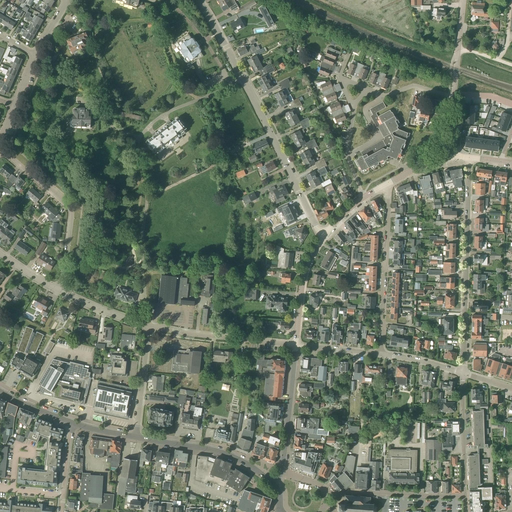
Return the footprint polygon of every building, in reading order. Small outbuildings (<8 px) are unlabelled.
[(116,0),(120,1),(119,5),(124,6),(124,4),(133,6),(133,8),(137,8),(138,5),(142,6),(142,0),(116,0)] [(236,4),(233,0),(227,0),(219,5),(223,11),(230,7),(232,11),(238,7),(236,4)] [(472,3),(472,6),(477,6),(476,9),(480,9),(480,10),(481,11),(481,9),(484,10),(484,4),(481,3),(481,1),(477,1),(476,3),(472,3)] [(51,7),(45,3),(44,4),(42,3),(40,7),(39,6),(36,10),(43,14),(45,11),(48,13),(51,7)] [(266,5),(259,9),(268,27),(276,23),(266,5)] [(471,18),(470,20),(472,21),(474,21),(475,20),(475,18),(474,17),(474,16),(484,16),(488,17),(489,13),(484,12),(484,10),(481,9),(481,11),(480,10),(480,9),(476,9),(477,6),(472,6),(471,16),(472,16),(472,17),(471,18)] [(437,9),(433,9),(432,12),(431,12),(431,16),(436,16),(436,20),(441,20),(441,16),(444,17),(445,13),(445,11),(445,10),(437,9)] [(6,26),(11,18),(13,14),(11,13),(9,17),(6,15),(5,17),(1,23),(6,26)] [(28,19),(40,26),(43,20),(37,17),(35,16),(33,19),(29,17),(28,19)] [(11,18),(6,26),(12,29),(15,23),(12,21),(14,19),(11,18)] [(238,31),(244,28),(239,18),(236,20),(236,21),(230,24),(234,31),(237,29),(238,31)] [(37,31),(40,26),(28,19),(27,21),(30,23),(28,26),(37,31)] [(499,29),(499,21),(491,21),(491,29),(499,29)] [(22,29),(34,36),(37,31),(28,26),(27,29),(23,27),(22,29)] [(31,41),(34,36),(22,29),(21,32),(23,33),(22,36),(26,39),(26,40),(28,41),(29,41),(29,40),(31,41)] [(81,50),(84,49),(84,48),(88,46),(86,41),(88,40),(85,33),(67,41),(69,47),(68,48),(69,50),(71,51),(72,54),(79,51),(79,50),(80,50),(81,50)] [(191,39),(189,35),(177,43),(179,46),(177,48),(179,52),(180,51),(185,59),(184,59),(186,63),(189,61),(192,65),(203,57),(201,53),(202,53),(198,47),(200,46),(197,42),(196,43),(192,38),(191,39)] [(496,52),(498,51),(497,50),(499,49),(495,43),(491,46),(491,47),(495,52),(496,52)] [(254,48),(253,45),(248,47),(247,46),(245,47),(244,47),(237,50),(240,57),(247,53),(248,53),(250,52),(251,54),(254,52),(260,50),(258,46),(254,48)] [(327,51),(325,56),(335,60),(337,55),(339,56),(341,53),(328,47),(326,51),(327,51)] [(5,54),(3,58),(7,60),(11,62),(14,63),(20,65),(22,60),(16,57),(15,57),(13,57),(12,59),(7,57),(8,55),(5,54)] [(250,66),(259,62),(256,56),(247,60),(250,66)] [(321,56),(319,61),(322,62),(321,64),(334,69),(335,66),(333,65),(335,60),(325,56),(325,57),(321,56)] [(10,64),(13,65),(11,68),(18,71),(20,65),(14,63),(11,62),(10,64)] [(259,62),(250,66),(254,73),(263,68),(261,65),(260,65),(259,62)] [(357,74),(360,64),(357,63),(356,66),(351,64),(347,73),(353,76),(354,72),(357,74)] [(320,68),(318,73),(328,77),(330,72),(333,73),(334,69),(321,64),(319,67),(320,68)] [(360,64),(357,74),(360,75),(359,78),(364,80),(367,71),(362,69),(364,65),(360,64)] [(1,68),(0,68),(0,69),(3,71),(7,73),(9,74),(15,77),(18,71),(11,68),(10,72),(4,69),(3,69),(1,68)] [(379,83),(383,73),(379,72),(378,75),(373,73),(372,75),(370,75),(369,79),(370,79),(369,82),(374,85),(376,81),(379,83)] [(383,73),(379,83),(382,84),(380,87),(386,89),(390,80),(384,78),(386,74),(383,73)] [(13,82),(15,77),(9,74),(7,79),(13,82)] [(267,75),(257,80),(261,86),(269,81),(272,80),(270,77),(268,78),(267,75)] [(13,82),(7,79),(5,83),(0,80),(0,83),(11,87),(13,82)] [(281,87),(289,83),(288,79),(279,84),(281,87)] [(269,81),(261,86),(264,92),(273,87),(271,84),(270,84),(269,81)] [(323,94),(336,89),(335,85),(332,87),(330,81),(325,83),(325,82),(316,83),(318,87),(320,86),(323,91),(321,91),(323,94)] [(8,93),(11,87),(0,83),(0,87),(3,89),(2,90),(8,93)] [(336,89),(323,94),(324,98),(325,97),(328,102),(337,98),(335,93),(337,92),(336,89)] [(278,101),(286,97),(283,91),(275,95),(278,101)] [(400,92),(396,93),(397,96),(394,97),(395,101),(393,102),(395,107),(407,103),(403,93),(400,94),(400,92)] [(286,97),(278,101),(281,107),(289,103),(286,97)] [(418,97),(414,97),(412,107),(416,107),(416,106),(420,107),(421,99),(418,99),(418,97)] [(372,115),(376,113),(386,108),(382,102),(369,109),(372,115)] [(339,103),(329,107),(332,112),(331,112),(332,115),(345,110),(344,107),(341,108),(339,103)] [(85,109),(85,107),(80,107),(80,109),(75,109),(73,110),(73,127),(77,128),(77,126),(86,127),(86,128),(90,128),(91,111),(90,110),(85,109)] [(294,109),(284,114),(288,120),(296,116),(294,113),(295,113),(294,110),(294,109)] [(430,117),(429,116),(430,112),(417,109),(416,114),(419,115),(418,121),(422,122),(422,124),(427,125),(427,120),(428,121),(428,120),(430,119),(430,117)] [(345,110),(332,115),(333,119),(335,118),(337,123),(338,125),(339,125),(342,124),(342,123),(341,121),(346,119),(344,114),(346,113),(345,110)] [(372,115),(370,116),(376,128),(377,128),(383,138),(384,138),(383,140),(361,152),(361,153),(361,154),(359,155),(360,157),(358,158),(358,159),(356,161),(361,171),(364,170),(364,171),(368,168),(373,166),(374,167),(378,165),(378,163),(383,161),(383,162),(388,160),(386,158),(388,157),(396,160),(398,154),(400,155),(402,150),(400,150),(402,145),(404,145),(407,136),(406,136),(408,133),(398,130),(397,127),(398,127),(395,121),(396,121),(392,113),(391,113),(390,110),(378,117),(376,113),(372,115)] [(139,121),(140,117),(119,112),(118,116),(139,121)] [(502,113),(500,118),(509,122),(511,116),(502,113)] [(296,116),(288,120),(291,127),(299,122),(296,116)] [(186,129),(178,118),(168,125),(168,124),(156,134),(146,142),(154,153),(161,148),(162,150),(181,135),(181,134),(184,132),(183,131),(186,129)] [(500,118),(498,123),(507,127),(509,122),(500,118)] [(498,123),(496,128),(505,132),(507,127),(498,123)] [(294,142),(302,138),(301,134),(304,133),(303,129),(299,131),(291,135),(294,142)] [(302,138),(294,142),(297,148),(302,146),(305,144),(302,138)] [(312,149),(317,147),(314,139),(308,142),(312,149)] [(269,146),(266,140),(258,144),(257,143),(253,145),(257,153),(261,151),(261,150),(269,146)] [(303,161),(312,157),(309,151),(300,155),(303,161)] [(251,163),(257,160),(254,155),(248,158),(251,163)] [(312,157),(303,161),(306,167),(315,163),(312,157)] [(268,173),(272,171),(272,170),(276,168),(272,162),(265,165),(265,166),(262,167),(265,174),(268,172),(268,173)] [(9,181),(13,176),(11,174),(12,172),(5,165),(0,170),(0,171),(7,177),(6,178),(9,181)] [(455,179),(455,182),(456,182),(456,185),(454,185),(454,188),(462,187),(461,181),(462,180),(462,178),(463,177),(461,169),(452,171),(453,179),(455,179)] [(477,169),(476,176),(481,177),(481,180),(479,179),(478,182),(479,182),(483,182),(483,181),(482,181),(482,180),(483,180),(483,177),(484,170),(477,169)] [(237,179),(246,175),(243,170),(235,173),(237,179)] [(452,171),(452,170),(443,171),(445,181),(446,182),(449,182),(450,181),(450,180),(452,179),(452,182),(453,182),(455,182),(455,179),(453,179),(452,171)] [(482,180),(482,181),(483,181),(483,182),(488,183),(488,181),(489,178),(490,178),(491,171),(484,170),(483,177),(483,180),(482,180)] [(309,182),(317,178),(314,172),(306,176),(309,182)] [(436,194),(441,192),(440,190),(443,189),(439,172),(431,175),(436,194)] [(345,186),(351,183),(347,175),(341,178),(345,186)] [(429,175),(428,175),(428,176),(423,177),(423,178),(422,178),(421,177),(420,178),(419,178),(419,179),(420,183),(420,184),(421,187),(422,191),(423,195),(427,194),(428,199),(430,199),(431,201),(433,201),(433,198),(432,188),(431,184),(429,175)] [(13,176),(9,181),(12,184),(13,183),(19,188),(24,182),(18,177),(17,179),(13,176)] [(276,179),(279,184),(285,180),(282,176),(276,179)] [(317,178),(309,182),(312,189),(320,184),(317,178)] [(409,191),(411,195),(413,194),(412,191),(413,191),(411,187),(410,187),(409,184),(402,186),(405,193),(409,191)] [(288,194),(284,185),(275,189),(274,186),(268,189),(271,195),(274,193),(276,197),(275,198),(275,200),(277,204),(285,200),(285,199),(284,199),(283,196),(288,194)] [(328,196),(335,193),(331,185),(324,188),(328,196)] [(11,191),(1,186),(0,187),(0,195),(3,191),(10,194),(11,191)] [(408,202),(405,193),(402,186),(396,189),(397,192),(396,192),(396,193),(397,195),(398,195),(400,199),(403,198),(403,199),(402,199),(404,203),(408,202)] [(37,203),(41,197),(31,188),(26,194),(37,203)] [(347,190),(345,188),(342,190),(343,193),(342,194),(346,200),(346,199),(347,200),(348,199),(348,198),(349,197),(352,195),(349,189),(347,190)] [(253,192),(248,195),(251,202),(253,201),(257,199),(254,192),(253,192)] [(245,205),(251,202),(248,195),(242,198),(245,205)] [(374,201),(371,203),(374,209),(376,212),(379,211),(379,210),(380,211),(382,210),(382,209),(379,203),(379,202),(379,200),(378,200),(377,200),(376,200),(375,200),(374,201)] [(328,216),(326,212),(333,209),(330,201),(323,205),(325,210),(324,210),(325,211),(319,214),(318,209),(314,211),(316,215),(318,221),(325,218),(325,217),(328,216)] [(52,219),(58,212),(47,203),(41,210),(52,219)] [(285,206),(277,209),(279,213),(281,212),(284,217),(296,211),(293,205),(288,207),(286,208),(285,206)] [(365,207),(358,213),(367,225),(374,219),(365,207)] [(505,216),(505,207),(503,207),(503,212),(501,212),(489,211),(489,215),(505,216)] [(441,209),(441,212),(444,212),(444,219),(453,219),(453,220),(454,220),(454,219),(456,219),(456,212),(448,212),(448,209),(441,209)] [(10,217),(13,219),(16,215),(10,210),(5,216),(9,218),(10,217)] [(296,211),(284,217),(287,221),(286,222),(287,226),(293,223),(292,221),(294,220),(299,217),(296,211)] [(395,218),(395,226),(401,227),(404,227),(404,221),(407,221),(406,217),(400,218),(395,218)] [(353,218),(349,221),(355,229),(358,227),(363,231),(366,229),(360,222),(358,224),(353,218)] [(349,221),(345,225),(349,231),(347,232),(352,239),(355,237),(352,231),(355,229),(349,221)] [(0,236),(9,243),(11,240),(10,239),(13,235),(8,231),(9,230),(6,228),(8,226),(7,225),(8,225),(4,222),(1,226),(1,225),(0,226),(0,236)] [(55,242),(55,239),(59,239),(61,224),(52,222),(50,237),(48,237),(48,241),(55,242)] [(298,230),(296,226),(288,230),(290,236),(292,235),(293,236),(295,237),(297,236),(300,242),(302,242),(307,235),(303,227),(298,230)] [(395,227),(395,233),(398,233),(398,235),(405,236),(406,233),(401,232),(401,227),(395,226),(395,227)] [(26,228),(24,227),(17,237),(20,239),(25,232),(31,236),(33,234),(30,231),(26,227),(26,228)] [(340,232),(334,238),(340,246),(346,241),(348,243),(351,244),(351,241),(350,240),(348,237),(346,239),(343,236),(340,232)] [(26,255),(30,249),(19,241),(15,248),(26,255)] [(40,256),(46,244),(42,242),(35,253),(40,256)] [(291,268),(293,254),(283,253),(284,250),(276,246),(275,252),(278,253),(278,260),(280,260),(279,267),(284,268),(284,267),(291,268)] [(328,251),(321,264),(322,265),(321,267),(329,271),(336,258),(334,257),(335,255),(328,251)] [(345,261),(348,257),(340,252),(338,256),(345,261)] [(50,271),(54,263),(41,255),(36,263),(50,271)] [(482,263),(481,265),(482,265),(487,265),(487,258),(486,257),(486,256),(474,255),(474,263),(482,263)] [(393,259),(393,266),(399,266),(399,269),(407,269),(408,266),(403,265),(404,260),(401,260),(393,259)] [(351,265),(351,272),(353,272),(354,268),(360,268),(360,264),(353,264),(351,265)] [(290,275),(282,274),(280,274),(280,277),(282,278),(282,281),(289,282),(290,275)] [(195,306),(195,301),(187,300),(188,284),(186,284),(187,278),(177,277),(161,275),(158,303),(164,304),(174,305),(174,304),(195,306)] [(213,280),(213,275),(206,275),(206,276),(202,275),(201,290),(202,290),(201,294),(203,294),(205,294),(205,297),(210,297),(210,294),(213,294),(215,280),(213,280)] [(323,280),(324,277),(314,275),(312,285),(320,286),(321,283),(319,283),(319,279),(323,280)] [(473,280),(473,289),(479,289),(479,291),(477,291),(477,294),(484,294),(484,285),(481,285),(481,280),(479,280),(473,280)] [(23,288),(20,286),(18,289),(16,288),(12,294),(20,299),(24,293),(25,294),(27,290),(26,290),(26,289),(24,287),(23,288)] [(124,291),(124,289),(120,287),(119,289),(117,289),(115,296),(117,297),(117,298),(121,300),(121,299),(123,300),(128,302),(128,300),(135,302),(137,295),(124,291)] [(245,289),(244,298),(250,299),(258,300),(258,290),(245,289)] [(503,292),(503,295),(506,295),(505,295),(509,295),(508,302),(511,302),(511,292),(506,292),(503,292)] [(9,302),(13,297),(7,293),(4,298),(9,302)] [(321,300),(322,294),(315,293),(315,295),(310,295),(309,305),(317,306),(318,299),(321,300)] [(277,298),(277,296),(270,296),(270,297),(267,297),(266,305),(268,306),(268,307),(273,307),(273,306),(278,306),(278,312),(285,312),(286,307),(287,298),(277,298)] [(42,299),(38,297),(35,302),(35,301),(33,305),(42,311),(40,314),(46,317),(49,310),(46,309),(50,302),(43,298),(42,299)] [(375,303),(375,302),(375,298),(365,297),(364,308),(374,309),(374,303),(375,303)] [(486,306),(486,303),(472,302),(472,309),(479,309),(479,311),(484,311),(484,306),(486,306)] [(503,308),(502,311),(503,311),(511,312),(511,309),(511,308),(511,302),(508,302),(508,306),(506,305),(506,308),(503,308)] [(60,308),(55,317),(64,322),(69,313),(60,308)] [(212,326),(213,319),(207,318),(208,309),(203,309),(202,324),(206,324),(206,325),(212,326)] [(440,326),(453,326),(453,317),(444,317),(443,319),(440,319),(440,326)] [(89,321),(80,319),(79,328),(89,330),(88,333),(95,334),(96,327),(93,326),(94,321),(89,319),(89,321)] [(279,321),(264,319),(264,324),(277,325),(280,325),(280,330),(284,331),(284,330),(288,331),(290,323),(279,321)] [(452,335),(453,326),(440,326),(440,332),(443,332),(443,334),(452,335)] [(36,334),(32,332),(33,329),(26,327),(18,352),(17,355),(15,354),(9,364),(16,368),(17,365),(18,366),(20,367),(18,370),(20,371),(26,375),(27,375),(31,377),(34,371),(35,369),(36,369),(38,370),(41,365),(31,359),(32,357),(33,358),(43,335),(36,332),(36,334)] [(110,335),(111,328),(103,328),(103,334),(98,333),(98,341),(103,342),(103,339),(111,340),(111,335),(110,335)] [(316,336),(317,332),(305,331),(304,338),(314,339),(314,336),(316,336)] [(328,342),(329,332),(321,331),(320,341),(328,342)] [(374,336),(374,333),(370,333),(370,336),(367,336),(366,345),(370,345),(370,346),(374,346),(374,343),(375,339),(374,339),(375,336),(374,336)] [(134,349),(135,341),(132,341),(132,336),(122,334),(120,347),(120,348),(125,348),(134,349)] [(400,347),(401,339),(396,338),(396,337),(391,337),(389,345),(400,347)] [(49,354),(54,343),(49,341),(44,352),(49,354)] [(426,343),(423,342),(416,341),(414,350),(418,351),(419,352),(420,352),(421,351),(422,352),(423,347),(426,347),(426,343)] [(444,353),(443,358),(448,359),(448,360),(450,360),(455,360),(456,353),(451,352),(451,350),(452,350),(452,346),(446,345),(445,349),(448,350),(448,351),(447,351),(446,354),(444,353)] [(122,352),(109,350),(109,354),(111,355),(111,362),(112,362),(117,363),(117,361),(124,362),(124,360),(125,357),(122,357),(122,352)] [(186,351),(173,350),(171,371),(199,374),(200,367),(201,352),(193,351),(189,350),(189,352),(186,351)] [(209,355),(209,361),(225,363),(225,359),(232,360),(233,352),(213,351),(213,355),(209,355)] [(256,369),(256,373),(257,373),(257,377),(266,378),(264,396),(264,400),(275,401),(275,397),(281,398),(282,398),(285,360),(272,359),(272,360),(271,360),(271,361),(268,360),(264,360),(264,354),(257,354),(257,355),(257,360),(256,365),(257,365),(256,369)] [(317,383),(317,389),(324,390),(325,383),(325,382),(327,367),(321,366),(321,360),(302,358),(300,372),(310,373),(310,377),(316,377),(317,367),(318,367),(317,381),(322,381),(322,383),(317,383)] [(480,369),(483,370),(484,366),(480,365),(480,358),(474,358),(474,360),(473,360),(473,370),(479,372),(480,369)] [(70,362),(70,363),(53,359),(40,382),(41,383),(36,392),(38,393),(38,394),(40,395),(47,389),(47,390),(47,391),(47,392),(48,392),(48,393),(49,393),(50,392),(51,392),(54,394),(53,397),(60,399),(60,397),(64,398),(63,400),(68,401),(68,402),(74,403),(83,405),(85,398),(86,398),(86,397),(91,379),(89,378),(90,373),(88,372),(88,370),(83,368),(84,365),(70,362)] [(493,361),(487,359),(484,366),(483,370),(485,371),(490,373),(493,361)] [(112,367),(110,367),(109,376),(126,378),(128,360),(124,360),(124,362),(117,361),(117,363),(112,362),(112,367)] [(500,364),(493,361),(490,373),(495,375),(495,374),(497,375),(500,364)] [(343,363),(338,362),(338,368),(335,368),(334,374),(338,375),(338,371),(347,371),(347,367),(349,367),(349,363),(347,363),(343,362),(343,363)] [(507,366),(500,364),(497,375),(498,375),(498,376),(503,378),(507,366)] [(362,377),(362,383),(371,383),(371,377),(368,376),(369,374),(372,374),(372,366),(365,365),(365,373),(365,377),(362,377)] [(372,366),(372,374),(373,374),(373,376),(380,377),(380,375),(381,375),(382,367),(376,366),(373,365),(372,366)] [(511,374),(511,367),(507,366),(503,378),(509,379),(510,379),(511,374)] [(406,377),(407,369),(397,368),(396,376),(395,376),(395,380),(394,380),(393,385),(397,386),(397,385),(406,386),(406,378),(406,377)] [(422,381),(421,381),(420,385),(422,385),(427,386),(430,372),(425,371),(422,370),(421,374),(424,375),(422,381)] [(430,372),(427,386),(427,387),(433,388),(434,384),(433,383),(435,373),(430,372)] [(163,390),(163,383),(161,383),(161,380),(160,380),(160,378),(153,377),(152,383),(154,383),(153,390),(160,390),(163,390)] [(128,417),(130,405),(129,405),(132,392),(131,392),(132,388),(98,381),(92,410),(105,413),(106,412),(109,412),(109,413),(112,414),(128,417)] [(454,387),(455,382),(449,381),(449,383),(443,382),(442,389),(448,390),(447,393),(453,394),(455,387),(454,387)] [(311,388),(311,385),(300,384),(300,385),(299,385),(298,391),(299,391),(299,395),(301,395),(301,396),(303,396),(302,397),(306,398),(306,397),(310,398),(311,392),(312,392),(312,388),(311,388)] [(179,393),(179,397),(184,398),(186,398),(186,395),(187,390),(180,389),(179,393)] [(478,392),(478,390),(471,390),(471,400),(476,400),(477,403),(482,403),(481,392),(478,392)] [(426,392),(422,392),(422,403),(426,403),(426,398),(427,398),(427,400),(431,400),(431,392),(426,392)] [(496,395),(496,393),(492,393),(492,404),(502,403),(501,395),(496,395)] [(191,428),(195,406),(189,405),(190,399),(186,398),(184,398),(179,426),(185,427),(191,428)] [(445,403),(445,399),(440,399),(437,400),(437,404),(440,404),(440,410),(443,409),(443,412),(454,412),(454,411),(455,410),(455,408),(454,408),(454,403),(445,403)] [(4,419),(2,443),(6,444),(9,435),(12,436),(14,416),(15,416),(18,408),(18,407),(13,405),(8,402),(8,403),(5,412),(5,413),(6,416),(4,416),(4,419)] [(195,406),(191,428),(195,429),(198,429),(200,417),(201,416),(204,416),(205,410),(204,410),(202,409),(203,408),(199,407),(200,402),(196,402),(195,406)] [(262,413),(261,415),(264,419),(279,420),(279,414),(280,409),(280,404),(263,402),(262,407),(262,412),(262,413)] [(299,404),(298,411),(299,411),(299,412),(303,413),(303,412),(307,412),(307,415),(311,415),(311,409),(311,405),(299,404)] [(18,414),(17,418),(19,419),(20,415),(22,416),(20,421),(19,423),(23,424),(28,427),(29,425),(30,421),(31,422),(31,421),(32,421),(33,419),(32,419),(33,418),(34,419),(36,415),(34,414),(28,411),(24,410),(20,408),(20,409),(18,414)] [(148,412),(147,416),(148,417),(147,421),(153,422),(152,425),(156,425),(156,426),(162,427),(162,426),(165,427),(166,424),(172,425),(174,412),(168,411),(155,408),(155,409),(149,408),(149,412),(148,412)] [(477,411),(472,411),(473,446),(474,446),(474,448),(477,448),(477,449),(477,454),(478,454),(478,449),(485,448),(487,448),(487,447),(489,447),(489,443),(484,443),(484,434),(488,434),(488,429),(484,429),(483,421),(488,420),(488,415),(483,415),(483,409),(477,410),(477,411)] [(239,413),(237,425),(236,432),(239,432),(240,426),(242,426),(243,420),(244,414),(239,413)] [(248,416),(248,419),(247,419),(247,430),(249,430),(254,430),(255,416),(250,416),(250,417),(248,416)] [(58,429),(51,427),(52,424),(37,418),(35,424),(36,424),(33,432),(30,431),(27,439),(37,443),(40,436),(42,436),(47,438),(48,438),(48,442),(47,442),(46,451),(45,465),(48,466),(47,472),(25,470),(25,468),(19,467),(17,482),(22,483),(28,484),(28,483),(45,485),(45,486),(51,486),(51,485),(56,486),(57,480),(56,480),(57,471),(56,471),(56,466),(59,467),(62,444),(60,443),(61,438),(61,439),(64,430),(58,428),(58,429)] [(309,434),(320,435),(328,436),(329,430),(317,429),(318,419),(310,418),(309,420),(304,419),(298,418),(297,428),(299,428),(301,428),(309,429),(309,434)] [(214,430),(212,437),(214,438),(214,439),(227,442),(234,443),(235,437),(237,425),(233,424),(233,425),(231,425),(229,432),(229,433),(226,432),(227,429),(224,428),(224,427),(224,426),(218,424),(217,425),(216,427),(216,428),(217,428),(216,431),(214,430)] [(447,438),(452,438),(452,435),(459,435),(459,428),(452,428),(452,431),(449,431),(449,434),(446,434),(447,438)] [(249,430),(247,430),(243,429),(240,438),(240,437),(238,442),(237,442),(236,445),(237,445),(235,450),(245,454),(247,454),(251,443),(254,430),(249,430)] [(75,446),(81,448),(82,447),(83,447),(83,445),(82,445),(84,437),(77,435),(74,446),(75,446)] [(120,455),(120,454),(121,442),(102,439),(103,438),(92,436),(90,451),(90,454),(94,454),(94,457),(102,458),(102,456),(107,456),(107,455),(111,456),(111,458),(107,458),(106,462),(110,463),(110,468),(117,468),(117,467),(119,467),(120,455)] [(268,442),(267,448),(270,449),(274,450),(275,447),(274,447),(274,445),(278,446),(280,440),(270,436),(268,441),(268,442)] [(453,438),(452,438),(447,438),(442,438),(443,451),(452,450),(451,445),(453,445),(453,438)] [(440,453),(441,440),(440,440),(426,440),(425,460),(437,460),(437,463),(440,463),(440,460),(440,453)] [(301,445),(302,443),(294,442),(293,449),(301,449),(301,451),(308,452),(313,452),(313,449),(304,448),(304,445),(301,445)] [(258,458),(262,446),(256,443),(253,451),(252,451),(251,455),(258,458)] [(81,451),(81,448),(75,446),(74,454),(73,462),(80,462),(80,455),(82,455),(83,451),(81,451)] [(262,446),(258,458),(262,459),(266,447),(262,446)] [(150,462),(151,451),(146,450),(142,449),(140,460),(139,467),(142,467),(143,461),(150,462)] [(272,463),(274,464),(278,451),(274,450),(270,449),(268,456),(266,456),(265,461),(272,463)] [(409,451),(406,451),(406,450),(388,449),(388,458),(391,458),(391,474),(389,473),(389,483),(403,484),(418,484),(418,474),(416,474),(417,450),(409,450),(409,451)] [(185,468),(186,463),(187,454),(183,454),(183,451),(179,451),(175,450),(174,458),(172,466),(173,466),(176,467),(177,467),(185,468)] [(320,460),(321,453),(313,452),(308,452),(301,451),(301,453),(296,452),(296,453),(294,453),(293,458),(294,458),(292,466),(314,473),(315,468),(318,460),(320,460)] [(159,483),(160,477),(160,472),(161,469),(161,468),(161,467),(161,464),(163,453),(160,452),(157,452),(156,459),(156,461),(157,461),(155,471),(153,471),(152,476),(154,477),(154,482),(159,483)] [(172,466),(168,465),(168,461),(169,453),(166,453),(163,453),(161,464),(161,467),(161,468),(161,469),(160,472),(165,473),(165,474),(171,475),(173,466),(172,466)] [(469,456),(468,456),(469,501),(469,505),(470,511),(484,511),(483,506),(484,506),(483,502),(482,502),(481,500),(492,500),(491,487),(479,488),(477,488),(477,486),(479,486),(480,486),(479,478),(482,478),(481,473),(479,473),(479,465),(488,464),(488,459),(479,460),(478,454),(477,454),(469,454),(469,456)] [(196,467),(194,480),(204,483),(207,484),(208,481),(239,493),(246,483),(249,478),(235,469),(234,471),(230,469),(231,464),(229,463),(227,462),(221,460),(216,458),(216,459),(209,457),(208,457),(196,455),(195,467),(196,467)] [(355,457),(347,456),(344,473),(337,479),(334,475),(329,481),(331,484),(331,485),(332,486),(333,486),(338,492),(343,487),(345,489),(351,485),(350,484),(355,457)] [(136,484),(137,477),(135,476),(137,460),(130,459),(124,458),(121,477),(118,481),(119,482),(117,495),(121,495),(124,496),(125,492),(135,494),(136,487),(135,487),(136,484)] [(368,476),(368,480),(371,481),(370,490),(379,490),(380,481),(377,481),(377,479),(378,479),(378,471),(378,463),(370,462),(369,468),(368,476)] [(327,478),(329,472),(331,468),(323,464),(321,468),(318,475),(327,478)] [(339,465),(338,464),(337,465),(334,469),(337,471),(340,472),(343,467),(339,464),(339,465)] [(368,476),(369,468),(362,468),(361,469),(357,469),(357,473),(355,477),(355,488),(368,489),(368,480),(368,476)] [(98,503),(98,509),(112,510),(114,495),(102,494),(103,476),(90,475),(90,474),(82,473),(82,475),(81,483),(79,500),(89,502),(98,503)] [(77,482),(81,483),(82,475),(75,474),(74,480),(70,479),(69,489),(76,490),(77,482)] [(437,493),(437,481),(426,481),(425,493),(437,493)] [(456,485),(452,485),(452,493),(460,493),(460,489),(460,485),(460,482),(456,482),(456,485)] [(248,499),(250,492),(244,490),(237,509),(246,511),(253,511),(254,509),(256,510),(255,511),(260,511),(261,509),(259,508),(261,503),(248,499)] [(497,498),(495,498),(496,509),(501,509),(501,508),(502,508),(502,509),(504,509),(504,508),(505,508),(505,496),(504,490),(499,491),(499,497),(497,497),(497,498)] [(266,511),(269,507),(270,504),(271,499),(250,492),(248,499),(261,503),(259,508),(261,509),(260,511),(266,511)] [(351,496),(345,496),(345,494),(344,494),(344,504),(338,504),(337,507),(337,511),(340,511),(339,511),(340,511),(341,511),(343,511),(342,511),(376,511),(375,511),(376,509),(377,508),(376,507),(375,508),(373,505),(374,504),(373,504),(372,505),(370,504),(370,498),(370,497),(361,497),(361,495),(357,495),(357,496),(352,496),(352,495),(351,495),(351,496)] [(141,510),(141,505),(140,505),(141,502),(137,501),(137,496),(127,495),(127,502),(130,502),(130,508),(136,508),(136,509),(141,510)] [(76,511),(77,500),(67,499),(66,510),(76,511)] [(14,505),(14,501),(8,500),(8,503),(0,502),(0,511),(51,511),(51,508),(45,508),(46,505),(39,504),(39,508),(37,508),(37,505),(16,503),(16,506),(14,505)] [(149,502),(148,508),(152,509),(152,511),(157,511),(158,506),(158,502),(153,501),(153,502),(149,502)] [(158,506),(157,511),(163,511),(164,510),(167,510),(167,503),(162,502),(161,506),(158,506)] [(167,503),(167,510),(170,511),(169,511),(175,511),(176,505),(172,505),(173,503),(167,503)]
